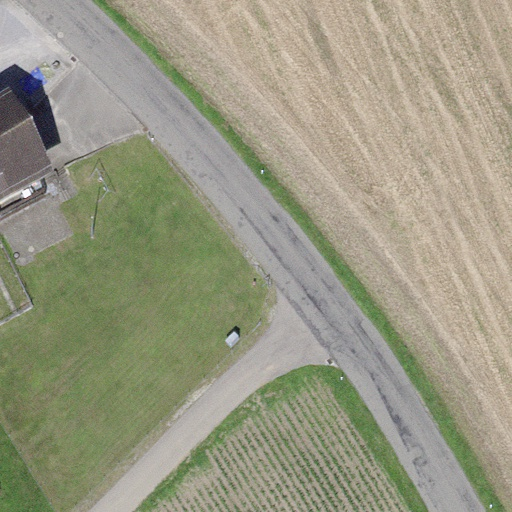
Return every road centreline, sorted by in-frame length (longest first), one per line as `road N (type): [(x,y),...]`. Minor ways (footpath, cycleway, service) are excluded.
road 1 (tertiary): [(53,0),(198,140),(327,307),(456,511)]
road 2 (track): [(117,511),(327,307)]
